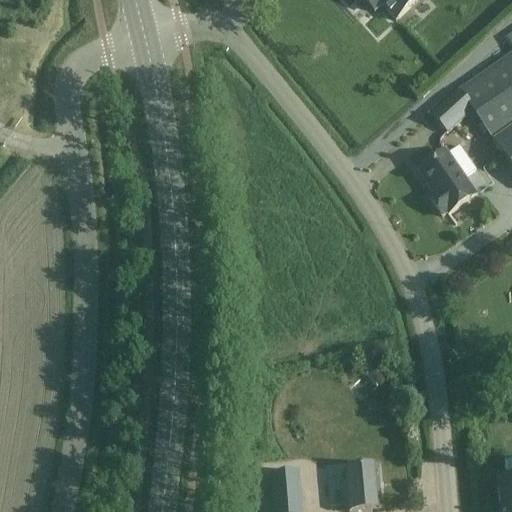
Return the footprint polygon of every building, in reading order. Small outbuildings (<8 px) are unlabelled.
[(368,0),(379,11),(382,8),(397,23),(421,0),(368,0)] [(511,56),(459,94),(435,116),(451,132),(473,113),(511,169),(511,56)] [(477,198),(466,183),(474,177),(475,171),(463,154),(457,152),(449,157),(446,154),(418,173),(435,198),(430,201),(443,219),(448,216),(449,218),(477,198)] [(355,414),(373,403),(363,389),(346,400),(355,414)] [(349,511),(381,511),(378,469),(346,472),(349,511)] [(272,478),(274,511),(301,511),(299,476),(272,478)] [(339,511),(339,478),(324,479),(325,511),(339,511)] [(511,511),(511,480),(498,482),(500,511),(511,511)]
